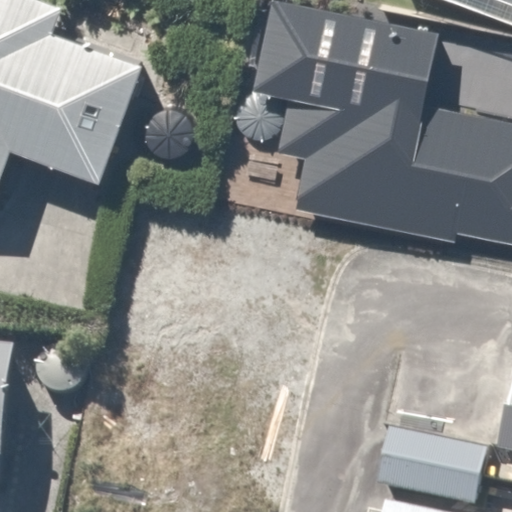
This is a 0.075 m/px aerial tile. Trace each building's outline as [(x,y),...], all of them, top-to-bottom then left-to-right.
[(125,173),(161,51),(78,26),(85,0),(0,0),(0,191),(26,199),(42,149),(125,173)] [(280,0),(275,0),(255,95),(294,103),(285,143),(321,151),(310,200),(511,244),(511,118),(424,100),(438,34),(280,0)] [(511,0),(489,0),(511,8),(511,0)] [(0,336),(0,499),(18,501),(20,470),(32,471),(42,340),(0,336)] [(505,446),(406,428),(394,490),(493,509),(505,446)] [(468,511),(399,497),(395,511),(468,511)]
